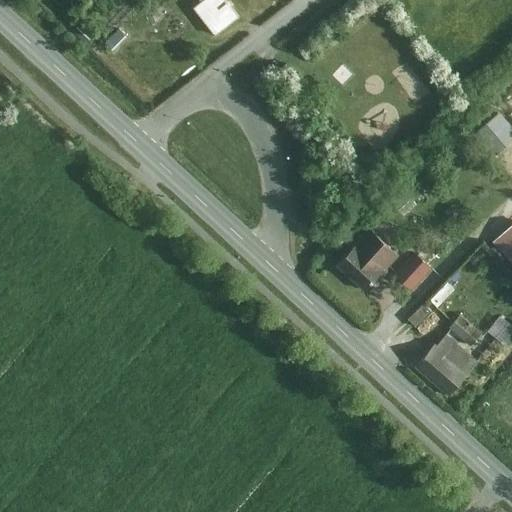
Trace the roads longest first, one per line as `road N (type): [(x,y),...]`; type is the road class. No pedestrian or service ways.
road 1 (secondary): [(139,145),(511,493)]
road 2 (residential): [(139,145),(310,0)]
road 3 (secondary): [(0,19),(139,145)]
